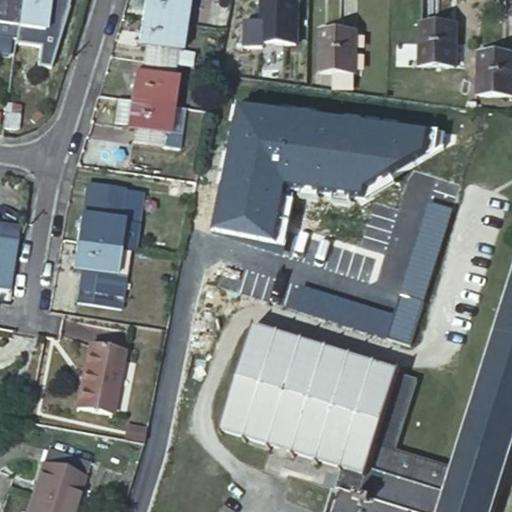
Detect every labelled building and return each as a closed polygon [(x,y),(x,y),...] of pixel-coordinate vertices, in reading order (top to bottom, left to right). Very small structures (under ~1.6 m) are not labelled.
[(0,0),(0,27),(18,30),(21,0),(0,0)] [(21,0),(18,30),(17,37),(44,40),(42,55),(59,57),(62,30),(66,0),(21,0)] [(143,0),(141,21),(185,27),(189,1),(184,0),(183,0),(143,0)] [(261,0),(261,41),(296,41),(295,0),(261,0)] [(386,0),(364,0),(364,18),(385,19),(386,0)] [(146,50),(144,63),(174,67),(176,54),(181,55),(185,27),(141,21),(137,48),(146,50)] [(421,21),(420,64),(455,65),(456,22),(421,21)] [(0,34),(17,37),(18,30),(0,27),(0,34)] [(322,28),(320,71),(354,73),(354,29),(322,28)] [(366,79),(387,80),(389,32),(368,31),(366,79)] [(511,50),(480,50),(479,94),(511,94),(511,50)] [(144,63),(142,78),(133,76),(129,103),(173,109),(177,83),(172,82),(174,67),(144,63)] [(129,103),(118,102),(115,125),(125,126),(129,103)] [(164,136),(183,139),(188,111),(173,109),(129,103),(125,126),(125,130),(135,132),(132,147),(161,151),(164,136)] [(164,136),(161,151),(181,154),(183,139),(164,136)] [(81,213),(77,240),(121,248),(125,220),(120,219),(124,189),(87,184),(83,213),(81,213)] [(136,191),(124,189),(120,219),(125,220),(131,222),(136,191)] [(0,251),(13,254),(17,226),(0,224),(0,251)] [(77,240),(72,267),(83,269),(77,303),(121,310),(126,276),(117,274),(121,248),(77,240)] [(131,249),(121,248),(117,274),(126,276),(131,249)] [(367,480),(341,472),(336,488),(341,490),(334,511),(494,511),(503,482),(511,453),(511,284),(454,470),(378,446),(367,480)] [(219,434),(341,472),(367,480),(378,446),(402,371),(254,325),(219,434)] [(84,347),(73,410),(107,416),(119,353),(84,347)] [(46,450),(42,462),(86,477),(90,465),(46,450)] [(30,497),(74,511),(86,477),(42,462),(30,497)] [(24,511),(74,511),(30,497),(24,511)]
